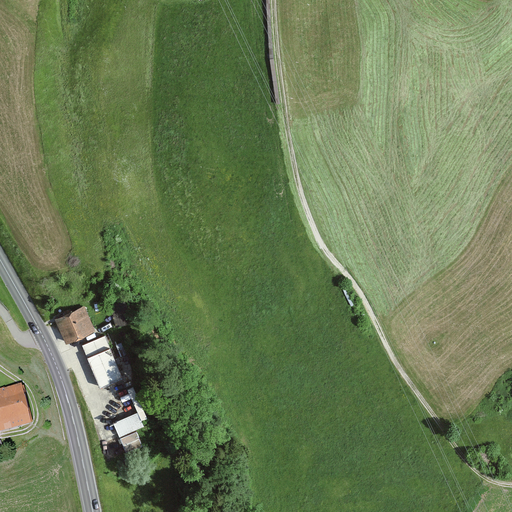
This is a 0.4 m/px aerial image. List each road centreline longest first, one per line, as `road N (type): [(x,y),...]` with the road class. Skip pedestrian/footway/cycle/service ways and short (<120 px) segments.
road 1 (track): [(270,0),(292,166),(308,218),(454,447),(488,484),(511,485)]
road 2 (secondary): [(0,259),(66,394),(93,511)]
